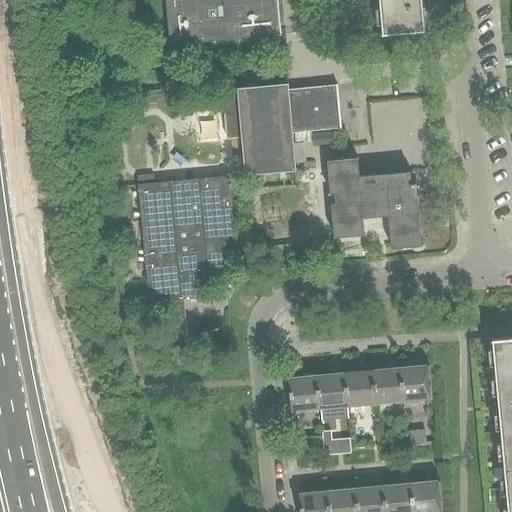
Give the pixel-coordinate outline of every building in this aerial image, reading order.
[(166,0),(170,46),(282,36),(278,0),(166,0)] [(426,31),(422,0),(379,0),(383,35),(426,31)] [(239,95),(223,96),(226,140),(242,138),(245,176),(296,171),(293,134),(342,130),(337,85),(336,85),(336,86),(288,90),(287,86),(288,85),(288,84),(238,88),(238,90),(239,90),(239,95)] [(330,134),(313,135),(313,147),(331,146),(330,134)] [(358,158),(327,161),(335,239),(366,236),(365,219),(388,217),(391,249),(422,246),(416,183),(411,184),(410,172),(360,177),(358,158)] [(154,175),(137,177),(138,185),(155,183),(154,175)] [(149,300),(165,299),(203,295),(200,264),(207,264),(208,272),(239,269),(230,177),(138,186),(149,300)] [(271,259),(282,258),(281,246),(269,248),(271,259)] [(184,301),(172,302),(174,321),(185,320),(184,301)] [(511,337),(492,340),(498,404),(511,403),(511,337)] [(428,365),(399,367),(402,400),(431,397),(428,365)] [(375,402),(402,400),(399,367),(372,370),(375,402)] [(347,405),(375,402),(372,370),(344,373),(347,405)] [(319,407),(347,405),(344,373),(316,375),(319,407)] [(288,378),(291,410),(319,407),(316,375),(288,378)] [(511,468),(511,403),(498,404),(504,469),(511,468)] [(426,431),(409,432),(410,445),(427,444),(426,431)] [(496,433),(485,434),(486,443),(497,442),(496,433)] [(294,439),(296,458),(308,457),(306,438),(294,439)] [(334,440),(323,441),(324,455),(335,454),(334,440)] [(442,511),(439,481),(411,483),(413,511),(442,511)] [(385,511),(413,511),(411,483),(383,486),(385,511)] [(385,511),(383,486),(355,489),(357,511),(385,511)] [(329,511),(357,511),(355,489),(327,491),(329,511)] [(500,490),(489,491),(490,503),(501,502),(500,490)] [(329,511),(327,491),(299,494),(300,511),(329,511)]
